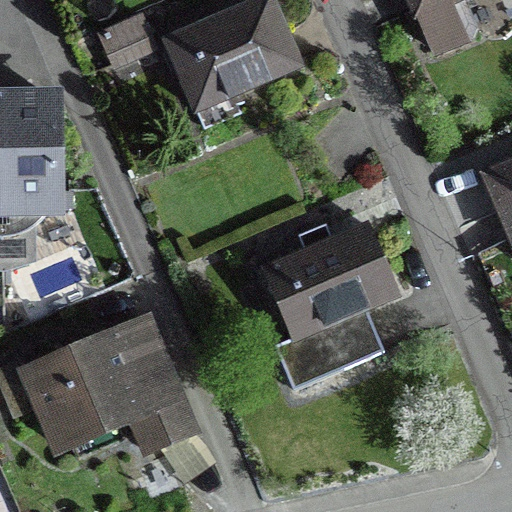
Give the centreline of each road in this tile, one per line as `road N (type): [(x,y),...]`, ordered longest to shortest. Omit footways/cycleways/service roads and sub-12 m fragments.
road 1 (residential): [(247,511),(26,0)]
road 2 (residential): [(339,0),(511,416)]
